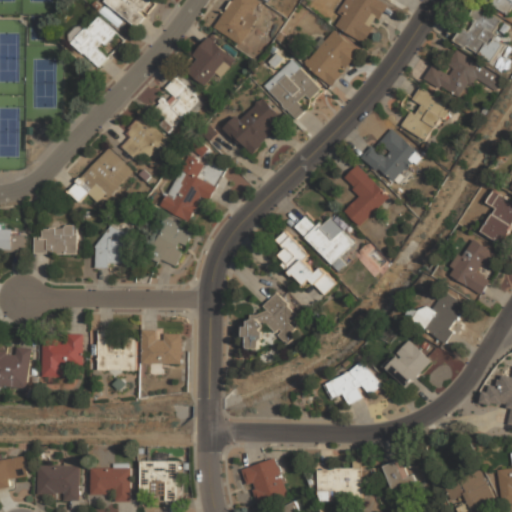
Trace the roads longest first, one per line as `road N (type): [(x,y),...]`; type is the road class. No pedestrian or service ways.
road 1 (tertiary): [(435,0),(380,82),(236,227),(221,252),(213,279),(209,430),(216,511)]
road 2 (residential): [(209,430),(398,427),(459,389),(511,310)]
road 3 (residential): [(212,299),(23,299)]
road 4 (residential): [(0,194),(39,179),(121,92)]
